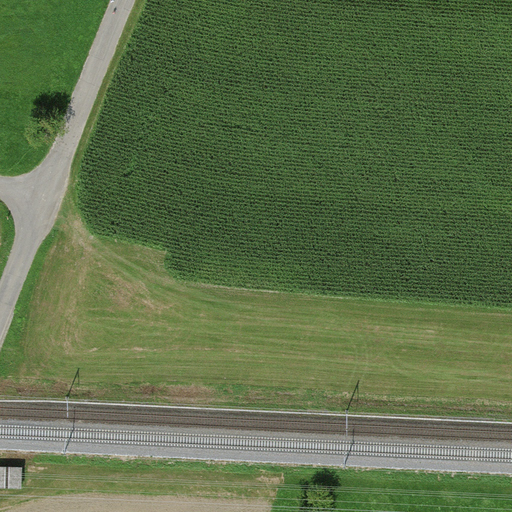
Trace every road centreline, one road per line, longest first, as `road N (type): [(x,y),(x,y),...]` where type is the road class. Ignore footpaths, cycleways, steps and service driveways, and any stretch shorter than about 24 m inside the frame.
road 1 (unclassified): [(123,0),(44,198)]
road 2 (unclassified): [(44,198),(0,312)]
